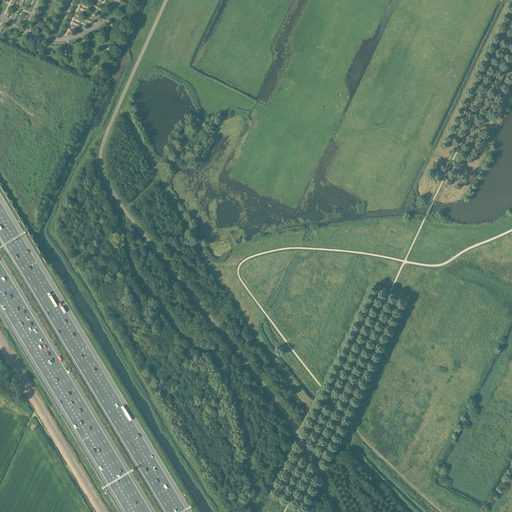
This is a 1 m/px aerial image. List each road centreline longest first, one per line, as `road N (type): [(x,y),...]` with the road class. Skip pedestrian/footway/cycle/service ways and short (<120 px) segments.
road 1 (motorway): [(176,511),(0,217)]
road 2 (motorway): [(0,275),(142,511)]
